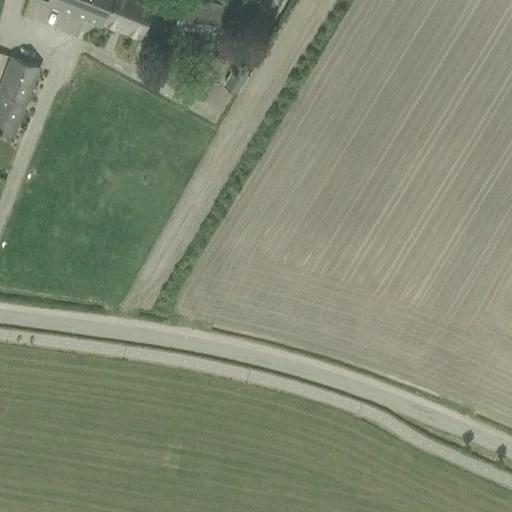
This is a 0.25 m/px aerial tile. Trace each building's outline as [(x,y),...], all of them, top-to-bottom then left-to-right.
[(46,0),(99,20),(101,17),(107,0),(46,0)] [(150,0),(107,0),(101,17),(99,20),(102,21),(104,18),(139,32),(146,15),(150,0)] [(176,26),(225,32),(229,7),(179,1),(176,26)] [(248,18),(242,27),(256,36),(262,26),(248,18)] [(12,55),(0,86),(0,130),(11,135),(38,65),(12,55)] [(224,82),(237,90),(249,71),(236,63),(224,82)]
